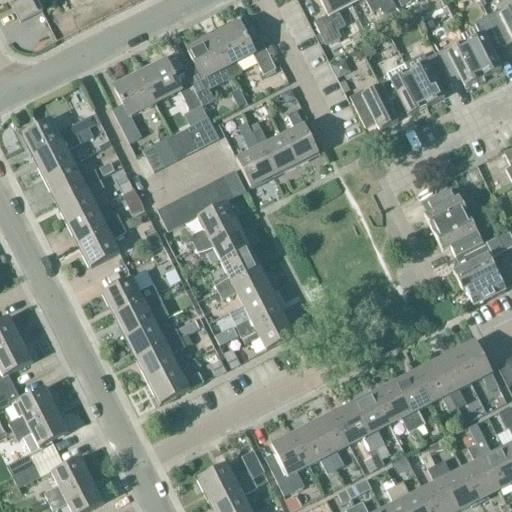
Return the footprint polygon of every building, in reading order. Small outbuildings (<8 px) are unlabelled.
[(12,8),(20,24),(42,13),(35,0),(16,0),(19,4),(12,8)] [(347,0),(318,0),(328,17),(314,24),(326,47),(341,40),(336,31),(345,26),(338,13),(351,6),(347,0)] [(363,0),(370,13),(378,10),(383,19),(397,12),(390,0),(347,0),(351,6),(363,0)] [(396,0),(401,9),(415,2),(414,0),(396,0)] [(501,11),(487,18),(503,49),(511,44),(511,10),(503,15),(501,11)] [(483,81),(501,71),(493,55),(503,49),(487,18),(474,25),(477,30),(462,37),(466,44),(465,45),(483,81)] [(241,77),(236,66),(253,57),(264,78),(276,72),(259,38),(248,44),(239,26),(213,39),(234,80),(241,77)] [(213,39),(187,53),(196,70),(185,76),(202,109),(215,103),(209,93),(234,80),(213,39)] [(449,49),(435,57),(451,88),(461,82),(465,90),(483,81),(465,45),(451,52),(449,49)] [(404,67),(426,109),(444,100),(441,93),(451,88),(435,57),(425,61),(423,58),(404,67)] [(166,63),(140,77),(155,107),(180,95),(191,115),(202,109),(185,76),(175,81),(166,63)] [(408,118),(426,109),(404,67),(387,76),(389,80),(377,86),(379,90),(380,89),(394,117),(394,116),(404,111),(408,118)] [(141,141),(131,120),(155,107),(140,77),(114,90),(123,108),(112,113),(129,147),(141,141)] [(363,93),(349,100),(365,131),(375,126),(379,133),(398,124),(394,116),(394,117),(380,89),(379,90),(365,97),(363,93)] [(281,140),(295,168),(318,157),(296,113),(287,118),(295,133),(281,140)] [(51,122),(22,137),(34,159),(83,134),(100,126),(95,117),(58,135),(51,122)] [(197,126),(208,147),(219,142),(208,121),(197,126)] [(250,191),(273,179),(248,130),(246,125),(237,130),(250,155),(236,162),(250,191)] [(187,131),(198,153),(208,147),(197,126),(187,131)] [(248,130),(273,179),(295,168),(281,140),(268,146),(258,126),(248,130)] [(176,137),(187,158),(198,153),(187,131),(176,137)] [(83,134),(34,159),(45,182),(74,167),(68,154),(82,147),(81,145),(87,142),(83,134)] [(165,143),(176,164),(187,158),(176,137),(165,143)] [(154,148),(165,170),(176,164),(165,143),(154,148)] [(143,154),(154,175),(165,170),(154,148),(143,154)] [(74,167),(45,182),(56,204),(99,182),(95,173),(81,180),(74,167)] [(223,180),(234,201),(245,195),(235,174),(223,180)] [(226,205),(234,201),(223,180),(212,185),(223,207),(226,205)] [(99,182),(56,204),(67,226),(96,211),(90,198),(104,191),(99,182)] [(494,182),(486,187),(491,197),(499,192),(494,182)] [(212,212),(223,207),(212,185),(201,191),(212,212)] [(457,188),(426,204),(431,214),(424,218),(433,236),(468,219),(460,203),(464,201),(457,188)] [(201,218),(212,212),(201,191),(190,197),(201,218)] [(197,220),(201,218),(190,197),(179,202),(190,224),(197,220)] [(179,202),(168,208),(179,229),(190,224),(179,202)] [(212,212),(201,218),(197,220),(205,236),(191,243),(194,250),(238,228),(226,205),(223,207),(212,212)] [(157,214),(168,235),(179,229),(168,208),(157,214)] [(96,211),(67,226),(79,248),(122,226),(117,217),(103,224),(96,211)] [(475,232),(468,219),(433,236),(442,254),(450,251),(455,261),(486,245),(479,230),(475,232)] [(112,242),(126,235),(122,226),(79,248),(90,271),(119,256),(112,242)] [(249,250),(238,228),(194,250),(199,260),(214,252),(220,265),(249,250)] [(155,235),(141,242),(147,254),(161,247),(155,235)] [(511,241),(508,235),(498,241),(505,254),(511,249),(511,241)] [(460,271),(453,275),(462,294),(465,292),(473,309),(505,292),(489,260),(493,258),(486,245),(455,261),(460,271)] [(260,272),(249,250),(220,265),(227,278),(212,285),(217,294),(260,272)] [(271,294),(260,272),(217,294),(222,304),(237,296),(243,309),(271,294)] [(103,296),(115,319),(158,297),(153,288),(139,295),(132,281),(103,296)] [(283,316),(271,294),(243,309),(250,322),(236,330),(240,338),(283,316)] [(162,306),(158,297),(115,319),(126,341),(155,326),(148,313),(162,306)] [(294,339),(283,316),(240,338),(245,348),(259,340),(266,354),(294,339)] [(0,353),(20,343),(8,320),(0,324),(0,353)] [(126,341),(137,363),(180,341),(176,332),(161,339),(155,326),(126,341)] [(232,330),(223,334),(228,344),(237,340),(232,330)] [(187,337),(180,341),(185,350),(192,346),(187,337)] [(137,363),(149,385),(177,371),(170,357),(185,350),(180,341),(137,363)] [(0,397),(14,391),(8,378),(31,366),(20,343),(0,353),(0,373),(3,379),(0,381),(0,397)] [(453,352),(470,386),(481,381),(489,395),(498,390),(475,344),(463,350),(462,348),(453,352)] [(458,392),(470,386),(453,352),(444,357),(446,359),(434,365),(457,410),(465,406),(458,392)] [(511,367),(509,362),(496,369),(507,390),(511,387),(511,367)] [(448,415),(457,410),(434,365),(422,371),(421,369),(412,373),(430,407),(442,401),(448,415)] [(149,385),(160,408),(203,386),(198,376),(184,384),(177,371),(149,385)] [(416,432),(425,427),(418,413),(430,407),(412,373),(404,377),(405,380),(393,386),(416,432)] [(401,422),(408,436),(416,432),(393,386),(381,392),(380,389),(372,394),(389,428),(401,422)] [(23,419),(8,427),(12,436),(56,414),(44,391),(16,405),(23,419)] [(353,407),(376,452),(384,448),(377,434),(389,428),(372,394),(363,398),(364,401),(353,407)] [(331,414),(349,449),(360,443),(370,462),(378,457),(376,452),(353,407),(341,413),(339,410),(331,414)] [(12,436),(17,444),(32,437),(39,451),(67,436),(56,414),(12,436)] [(312,427),(335,473),(343,468),(337,455),(349,449),(331,414),(322,419),(324,421),(312,427)] [(319,464),(326,477),(335,473),(312,427),(300,433),(299,431),(290,435),(308,470),(319,464)] [(264,461),(272,476),(284,499),(303,489),(296,476),(308,470),(290,435),(282,439),(283,442),(271,448),(275,456),(264,461)] [(476,448),(499,493),(511,487),(511,490),(511,489),(511,468),(504,452),(491,458),(484,444),(476,448)] [(384,448),(376,452),(378,457),(381,463),(389,459),(384,448)] [(463,472),(480,506),(488,502),(487,499),(499,493),(476,448),(468,452),(475,466),(463,472)] [(29,458),(7,469),(12,480),(35,468),(29,458)] [(430,458),(422,463),(427,473),(435,468),(430,458)] [(58,489),(43,497),(48,506),(91,484),(80,461),(51,475),(58,489)] [(198,481),(210,504),(252,482),(265,476),(258,463),(246,469),(248,474),(234,481),(226,467),(198,481)] [(435,468),(457,511),(461,511),(470,508),(471,510),(480,506),(463,472),(451,478),(444,464),(435,468)] [(12,480),(19,492),(41,481),(35,468),(12,480)] [(422,493),(431,511),(457,511),(435,468),(427,473),(434,487),(422,493)] [(257,492),(252,482),(210,504),(213,511),(248,511),(249,511),(243,499),(257,492)] [(48,506),(50,511),(57,511),(67,507),(69,511),(92,511),(103,507),(91,484),(48,506)] [(395,489),(406,511),(431,511),(422,493),(410,499),(403,485),(395,489)] [(355,489),(346,494),(349,501),(350,502),(351,503),(360,499),(355,489)] [(384,511),(406,511),(395,489),(386,494),(393,508),(384,511)] [(346,494),(337,499),(341,506),(350,502),(349,501),(346,494)] [(296,500),(285,506),(288,511),(299,511),(301,511),(296,500)]
